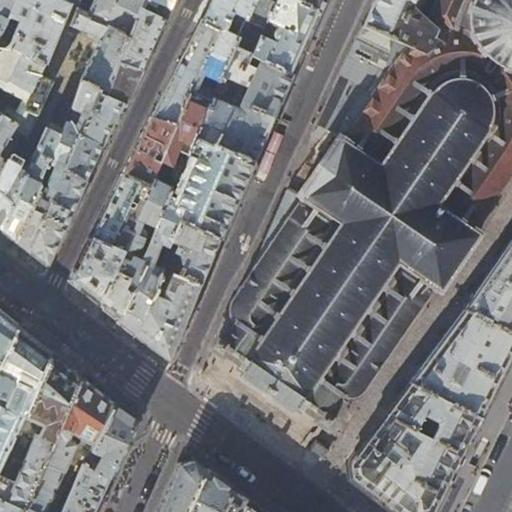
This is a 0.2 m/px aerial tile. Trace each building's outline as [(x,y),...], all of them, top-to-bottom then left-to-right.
[(0,0),(0,113),(23,129),(20,133),(26,135),(36,117),(34,115),(50,81),(37,74),(42,62),(0,39),(0,32),(14,0),(0,0)] [(14,0),(0,32),(0,39),(42,62),(44,62),(70,0),(14,0)] [(100,39),(81,81),(95,88),(108,92),(121,62),(142,9),(146,0),(93,0),(88,12),(77,7),(69,24),(100,39)] [(146,0),(142,9),(166,22),(176,0),(146,0)] [(210,0),(206,8),(201,20),(236,37),(253,0),(210,0)] [(209,348),(213,351),(217,354),(221,357),(224,352),(225,353),(226,352),(228,351),(229,352),(234,356),(240,360),(241,361),(241,363),(240,363),(241,364),(238,368),(243,372),(241,375),(257,386),(261,381),(269,387),(278,393),(274,398),(290,409),(293,406),(298,410),(301,406),(302,406),(302,405),(304,405),(305,405),(311,409),(317,413),(318,414),(318,415),(317,417),(318,417),(315,421),(319,424),(323,427),(327,430),(336,417),(331,414),(342,398),(346,401),(347,399),(352,399),(355,398),(359,397),(361,395),(364,393),(370,383),(371,383),(374,378),(385,361),(386,361),(390,356),(389,356),(402,337),(402,338),(406,333),(405,332),(418,314),(418,315),(422,310),(421,309),(433,291),(434,292),(435,289),(438,292),(442,287),(441,287),(447,278),(448,278),(452,273),(466,253),(466,252),(470,247),(469,246),(475,237),(476,238),(479,233),(476,230),(477,229),(476,229),(488,210),(489,211),(493,206),(492,205),(504,187),(505,188),(509,183),(508,182),(511,176),(511,0),(439,0),(436,10),(436,17),(435,16),(435,22),(435,23),(436,31),(428,34),(416,42),(415,41),(410,44),(411,45),(400,56),(392,66),(391,65),(388,69),(387,70),(389,71),(375,90),(375,89),(372,94),(373,95),(360,113),(359,112),(356,116),(357,117),(344,136),(343,136),(341,139),(337,137),(337,136),(319,124),(313,135),(320,140),(323,136),(325,135),(327,135),(329,135),(336,139),(335,141),(329,150),(328,150),(326,153),(327,154),(325,156),(323,155),(321,158),(321,159),(313,172),(312,172),(310,175),(311,176),(310,179),(309,178),(306,182),(307,183),(301,191),(299,192),(292,187),(290,183),(289,188),(298,194),(297,195),(301,197),(297,203),(298,204),(286,221),(285,220),(281,225),(282,227),(272,243),(271,242),(266,248),(267,249),(261,258),(260,254),(259,256),(255,263),(251,269),(252,269),(241,286),(240,286),(236,291),(237,292),(234,296),(232,299),(230,301),(229,305),(228,310),(230,312),(230,313),(231,316),(232,318),(233,321),(221,339),(217,337),(216,338),(209,348)] [(251,55),(261,60),(293,75),(307,43),(321,12),(293,0),(253,0),(236,37),(233,47),(251,55)] [(293,0),(321,12),(326,0),(293,0)] [(391,65),(392,66),(400,56),(411,45),(410,44),(415,41),(416,42),(428,34),(436,31),(435,23),(435,22),(435,16),(436,17),(436,10),(439,0),(373,0),(358,34),(349,54),(388,69),(391,65)] [(148,58),(166,22),(142,9),(121,62),(142,71),(148,58)] [(164,92),(152,117),(175,127),(190,92),(194,82),(195,83),(199,74),(218,82),(233,47),(236,37),(201,20),(189,42),(164,92)] [(213,146),(214,144),(255,162),(275,116),(293,75),(261,60),(257,70),(247,65),(251,55),(233,47),(218,82),(214,91),(210,101),(194,138),(213,146)] [(372,94),(375,89),(375,90),(389,71),(387,70),(388,69),(349,54),(324,109),(317,124),(319,124),(337,136),(337,137),(341,139),(343,136),(344,136),(357,117),(356,116),(359,112),(360,113),(373,95),(372,94)] [(119,117),(142,71),(121,62),(108,92),(95,88),(79,135),(105,147),(119,117)] [(51,120),(58,124),(65,126),(67,121),(73,107),(81,81),(71,77),(51,120)] [(21,245),(29,251),(65,171),(79,135),(95,88),(81,81),(73,107),(81,110),(76,124),(67,121),(65,126),(23,221),(15,240),(21,245)] [(210,101),(190,92),(175,127),(159,164),(171,168),(177,152),(187,156),(194,138),(210,101)] [(0,168),(5,160),(20,133),(23,129),(0,113),(0,168)] [(141,138),(123,173),(151,185),(153,180),(159,164),(175,127),(152,117),(141,138)] [(0,228),(15,240),(23,221),(65,126),(58,124),(55,131),(48,128),(27,173),(5,160),(0,168),(0,228)] [(94,170),(105,147),(79,135),(65,171),(88,182),(94,170)] [(239,198),(255,162),(214,144),(213,146),(194,138),(187,156),(185,160),(192,163),(195,163),(196,163),(176,209),(172,207),(172,205),(172,203),(170,202),(168,201),(162,216),(179,225),(182,222),(221,239),(239,198)] [(37,257),(47,265),(61,236),(88,182),(65,171),(29,251),(37,257)] [(97,229),(92,238),(123,252),(151,185),(123,173),(107,205),(96,228),(97,229)] [(109,310),(119,317),(135,290),(136,291),(148,264),(142,261),(162,216),(168,201),(168,199),(173,201),(176,194),(171,192),(173,188),(153,180),(151,185),(123,252),(100,302),(109,310)] [(284,200),(260,254),(261,258),(267,249),(266,248),(271,242),(272,243),(282,227),(281,225),(285,220),(286,221),(298,204),(297,203),(301,197),(297,195),(298,194),(289,188),(284,200)] [(160,353),(170,361),(187,321),(201,286),(180,276),(179,277),(169,273),(171,267),(164,264),(169,250),(173,242),(179,225),(162,216),(142,261),(148,264),(136,291),(135,290),(119,317),(117,321),(127,328),(141,339),(160,353)] [(212,262),(221,239),(182,222),(179,225),(173,242),(178,245),(175,253),(169,250),(164,264),(171,267),(169,273),(179,277),(180,276),(201,286),(212,262)] [(83,289),(100,302),(123,252),(92,238),(84,254),(72,280),(83,289)] [(489,272),(463,309),(511,333),(511,238),(511,239),(489,272)] [(480,418),(498,381),(511,353),(511,333),(463,309),(442,338),(409,382),(480,418)] [(0,464),(22,415),(51,354),(21,329),(16,325),(0,312),(0,464)] [(21,511),(81,379),(65,366),(51,354),(22,415),(42,425),(38,434),(36,433),(20,471),(20,472),(16,481),(0,473),(0,511),(92,511),(97,502),(109,476),(110,477),(138,421),(125,412),(112,402),(89,452),(61,511),(21,511)] [(97,391),(81,379),(21,511),(44,511),(74,445),(89,452),(112,402),(97,391)] [(395,511),(432,511),(453,471),(480,418),(409,382),(376,427),(348,463),(351,478),(376,497),(395,511)] [(312,448),(325,457),(330,450),(317,441),(312,448)] [(156,511),(186,511),(207,470),(198,463),(191,459),(178,464),(156,511)] [(209,470),(207,470),(186,511),(218,511),(230,487),(231,485),(220,478),(209,470)] [(238,492),(230,487),(218,511),(241,511),(247,499),(238,492)] [(264,511),(247,499),(241,511),(264,511)]
